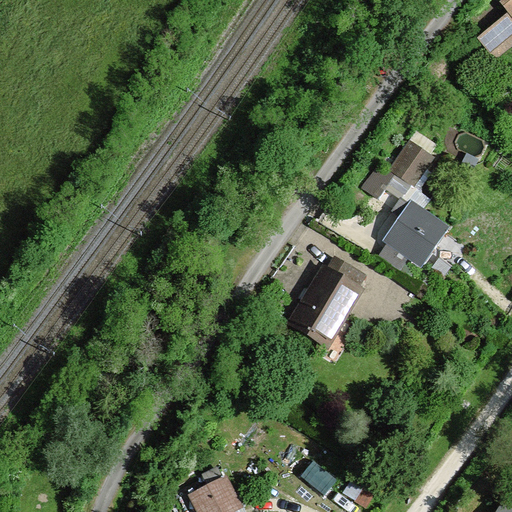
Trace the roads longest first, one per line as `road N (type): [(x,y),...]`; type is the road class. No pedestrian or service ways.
road 1 (residential): [(101,511),(133,441),(457,0)]
road 2 (residential): [(419,511),(511,383)]
